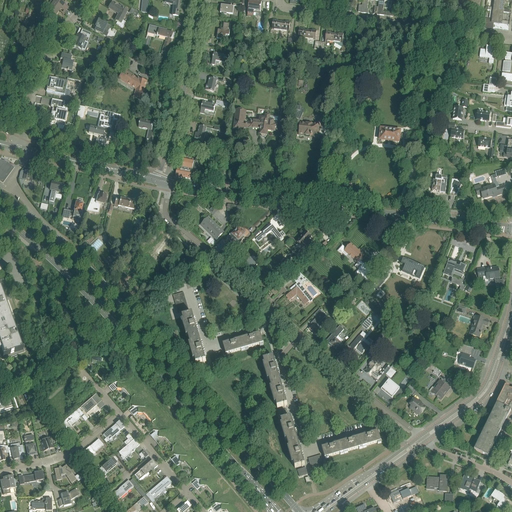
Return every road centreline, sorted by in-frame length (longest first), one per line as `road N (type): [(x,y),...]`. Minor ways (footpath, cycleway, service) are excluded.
road 1 (secondary): [(299,511),(110,295),(0,193)]
road 2 (secondary): [(0,215),(74,279),(275,511)]
road 3 (tertiary): [(511,229),(166,182)]
road 4 (residential): [(299,337),(279,361),(302,445),(375,427),(386,412)]
road 5 (residential): [(454,29),(288,9),(281,0)]
road 6 (unclassified): [(163,175),(198,0)]
road 7 (residential): [(271,309),(254,329),(205,341),(187,281),(209,252)]
road 8 (residential): [(20,138),(43,61),(89,0)]
road 9 (tertiary): [(166,182),(17,147)]
road 10 (residential): [(0,470),(68,454),(119,412)]
